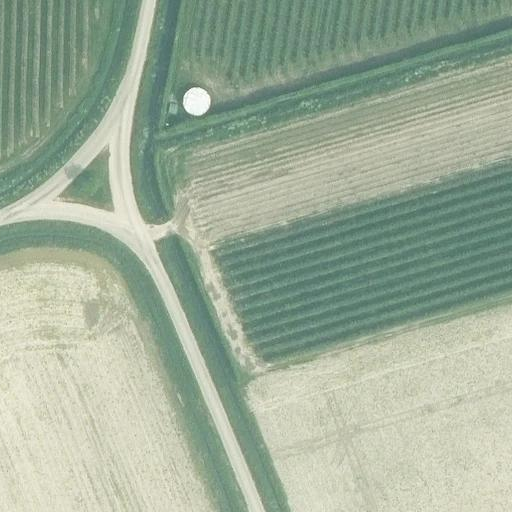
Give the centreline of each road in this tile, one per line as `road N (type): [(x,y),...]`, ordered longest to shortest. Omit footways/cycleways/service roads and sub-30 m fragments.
road 1 (unclassified): [(253,511),(148,251)]
road 2 (unclassified): [(148,251),(120,185),(117,114)]
road 3 (unclassified): [(117,114),(73,169),(22,211)]
road 4 (unclassified): [(22,211),(85,217),(148,251)]
